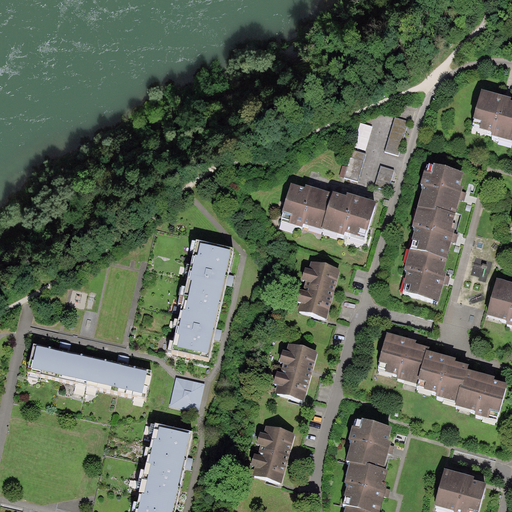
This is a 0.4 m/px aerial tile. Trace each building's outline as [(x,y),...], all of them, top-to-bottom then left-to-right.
[(507,96),(482,89),(473,118),(474,118),(473,123),(480,125),(479,127),(492,131),(491,134),(511,140),(511,137),(511,99),(511,97),(507,96)] [(408,121),(395,117),(385,151),(398,155),(408,121)] [(373,126),(361,122),(354,147),(366,151),(373,126)] [(366,154),(352,150),(348,166),(344,178),(358,182),(366,154)] [(464,171),(434,163),(431,171),(424,169),(420,183),(424,184),(418,205),(436,210),(437,207),(456,213),(461,195),(464,186),(460,185),(464,171)] [(344,178),(348,166),(342,165),(339,177),(344,178)] [(394,170),(381,166),(375,186),(388,190),(394,170)] [(304,186),(290,182),(281,212),(284,213),(281,220),(302,226),(303,223),(321,229),(322,228),(333,191),(332,191),(309,184),(305,183),(304,186)] [(332,191),(333,191),(322,228),(344,235),(345,232),(365,238),(376,201),(354,194),(347,192),(346,195),(332,191)] [(436,210),(418,205),(412,226),(415,227),(412,239),(413,239),(411,248),(447,258),(452,238),(455,229),(452,228),(456,213),(437,207),(436,210)] [(233,250),(201,242),(198,254),(196,253),(190,278),(192,279),(189,294),(220,301),(226,277),(233,250)] [(411,248),(410,248),(404,270),(407,271),(404,283),(405,284),(403,292),(439,302),(445,280),(447,273),(443,272),(447,258),(411,248)] [(341,269),(311,261),(309,269),(305,267),(301,280),(306,281),(303,290),(299,289),(296,301),(300,302),(297,311),(327,319),(335,289),(341,269)] [(511,281),(497,278),(487,314),(507,320),(506,323),(511,324),(511,281)] [(214,331),(220,301),(189,294),(185,309),(183,308),(177,333),(180,333),(177,345),(209,353),(214,331)] [(409,338),(387,332),(378,361),(380,361),(378,369),(398,375),(397,378),(417,384),(426,349),(429,350),(430,347),(416,342),(417,340),(409,338)] [(319,351),(289,342),(287,350),(282,349),(279,361),(283,362),(281,372),(277,371),(274,383),(278,384),(275,392),(304,401),(313,371),(319,351)] [(87,385),(93,358),(63,351),(34,344),(28,372),(87,385)] [(429,350),(426,349),(417,384),(416,385),(424,387),(424,388),(437,392),(436,396),(455,401),(460,384),(463,385),(468,369),(469,364),(455,361),(456,358),(448,355),(429,350)] [(93,358),(87,385),(145,398),(152,371),(122,364),(93,358)] [(488,374),(468,369),(463,385),(460,384),(455,401),(454,405),(476,411),(475,414),(497,420),(499,412),(507,383),(494,379),(495,376),(488,374)] [(206,385),(177,378),(170,406),(199,413),(206,385)] [(392,426),(362,418),(361,420),(356,419),(354,425),(352,425),(348,439),(351,439),(346,460),(350,461),(366,466),(366,463),(384,467),(389,449),(391,441),(388,441),(392,426)] [(296,433),(266,424),(264,432),(260,431),(256,443),(261,445),(258,454),(254,453),(251,465),(255,466),(253,474),(282,483),(291,453),(296,433)] [(190,433),(159,426),(157,438),(154,438),(148,463),(151,464),(148,478),(178,485),(184,462),(190,433)] [(388,469),(384,467),(366,463),(366,466),(350,461),(345,482),(347,483),(344,495),(345,495),(343,504),(346,505),(371,511),(379,511),(385,492),(387,484),(384,483),(388,469)] [(467,474),(444,468),(435,505),(455,510),(454,511),(478,511),(486,482),(474,479),(474,476),(467,474)] [(172,511),(178,485),(148,478),(144,493),(142,493),(137,511),(172,511)]
